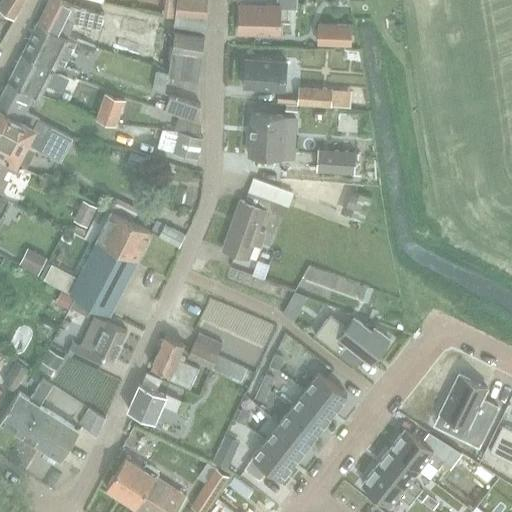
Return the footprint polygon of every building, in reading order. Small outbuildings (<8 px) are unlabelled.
[(0,10),(13,18),(22,0),(0,0),(0,1),(0,10)] [(100,26),(103,13),(69,4),(61,0),(47,0),(37,22),(65,36),(72,22),(99,28),(100,26)] [(164,0),(163,10),(174,12),(176,0),(164,0)] [(207,0),(176,0),(174,12),(174,14),(173,24),(204,29),(207,0)] [(239,2),(239,32),(279,33),(280,3),(239,2)] [(88,44),(76,39),(74,43),(64,37),(65,36),(37,22),(22,53),(68,75),(74,77),(76,72),(62,66),(73,45),(92,52),(94,47),(88,44)] [(94,47),(95,45),(99,47),(104,28),(100,26),(99,28),(72,22),(65,36),(64,37),(74,43),(76,39),(88,44),(94,47)] [(318,22),(318,42),(350,43),(350,23),(318,22)] [(198,78),(203,36),(173,32),(168,73),(198,78)] [(68,75),(22,53),(8,79),(34,93),(37,88),(42,90),(47,80),(61,87),(67,75),(74,78),(74,77),(68,75)] [(246,56),(243,86),(284,89),(286,59),(246,56)] [(41,91),(42,90),(37,88),(34,93),(8,79),(0,94),(0,108),(33,126),(37,118),(39,116),(26,110),(37,89),(41,91)] [(299,85),(298,102),(330,104),(331,88),(299,85)] [(116,122),(124,98),(104,92),(96,115),(116,122)] [(199,120),(198,104),(168,94),(162,108),(177,114),(177,113),(199,120)] [(33,126),(0,108),(0,152),(15,161),(16,159),(26,164),(33,150),(24,145),(26,141),(31,131),(64,149),(71,137),(37,118),(33,126)] [(251,112),(248,154),(282,156),(284,128),(294,129),(295,116),(285,115),(285,114),(251,112)] [(199,135),(199,120),(177,113),(177,114),(172,129),(179,130),(199,135)] [(325,113),(325,132),(360,131),(360,113),(325,113)] [(199,137),(199,135),(179,130),(172,129),(161,128),(156,146),(195,158),(200,137),(199,137)] [(353,171),(354,150),(318,147),(317,169),(353,171)] [(15,171),(18,166),(0,156),(0,191),(11,170),(15,171)] [(159,158),(157,164),(172,169),(174,163),(159,158)] [(251,166),(244,185),(285,199),(292,180),(251,166)] [(288,205),(248,190),(244,201),(239,199),(221,247),(246,257),(251,243),(258,245),(263,232),(257,229),(265,208),(285,215),(288,205)] [(363,219),(371,196),(355,190),(347,213),(363,219)] [(0,196),(0,213),(1,214),(9,200),(0,196)] [(87,225),(97,204),(83,198),(73,218),(87,225)] [(110,209),(91,245),(83,263),(77,275),(69,291),(76,295),(94,304),(109,312),(149,230),(110,209)] [(179,245),(185,234),(165,224),(159,235),(179,245)] [(52,261),(43,277),(69,291),(77,275),(52,261)] [(64,290),(58,301),(68,305),(73,295),(64,290)] [(76,295),(71,305),(89,314),(94,304),(76,295)] [(287,300),(283,310),(293,317),(299,306),(287,300)] [(111,359),(125,330),(105,321),(93,315),(89,322),(78,345),(70,341),(65,352),(95,367),(101,355),(111,359)] [(350,346),(371,362),(389,339),(376,328),(373,331),(355,317),(347,328),(331,315),(316,335),(342,355),(350,346)] [(183,342),(165,334),(151,365),(168,373),(167,376),(189,386),(198,366),(183,359),(185,354),(179,351),(183,342)] [(212,365),(217,354),(195,344),(189,356),(189,357),(211,366),(211,365),(212,365)] [(48,346),(43,355),(57,364),(63,355),(48,346)] [(278,368),(283,357),(274,353),(269,364),(278,368)] [(242,379),(247,367),(217,354),(212,365),(242,379)] [(16,360),(3,380),(14,388),(27,367),(16,360)] [(141,382),(139,382),(128,408),(154,420),(161,403),(175,409),(179,399),(155,389),(161,377),(146,371),(141,382)] [(333,410),(347,393),(318,371),(305,388),(333,410)] [(459,372),(440,410),(469,424),(462,437),(479,445),(498,405),(482,397),(487,387),(459,372)] [(269,388),(274,377),(265,373),(260,384),(269,388)] [(20,434),(38,404),(51,385),(40,378),(28,398),(16,390),(0,415),(0,422),(19,435),(20,434)] [(264,399),(269,388),(260,384),(255,395),(264,399)] [(320,427),(333,410),(305,388),(292,405),(320,427)] [(78,430),(38,404),(20,434),(59,460),(78,430)] [(307,444),(320,427),(292,405),(279,422),(307,444)] [(96,435),(105,417),(89,406),(79,422),(88,428),(88,430),(96,435)] [(245,422),(250,411),(241,407),(236,418),(245,422)] [(294,461),(307,444),(279,422),(266,438),(294,461)] [(511,428),(502,423),(489,450),(511,461),(511,428)] [(405,427),(390,445),(419,467),(426,457),(437,466),(444,457),(405,427)] [(281,478),(294,461),(266,438),(252,456),(253,456),(245,466),(259,477),(267,467),(281,478)] [(390,445),(376,463),(415,494),(421,487),(410,478),(419,467),(390,445)] [(232,454),(218,447),(212,459),(227,466),(232,454)] [(125,455),(106,486),(146,511),(174,511),(186,494),(156,475),(158,471),(146,463),(143,467),(125,455)] [(215,462),(190,501),(205,511),(231,472),(215,462)] [(376,463),(362,482),(390,504),(398,494),(409,502),(415,494),(376,463)] [(226,484),(233,490),(241,480),(234,474),(226,484)] [(247,484),(230,504),(238,511),(240,511),(258,492),(247,484)] [(428,492),(422,498),(433,507),(438,500),(428,492)]
